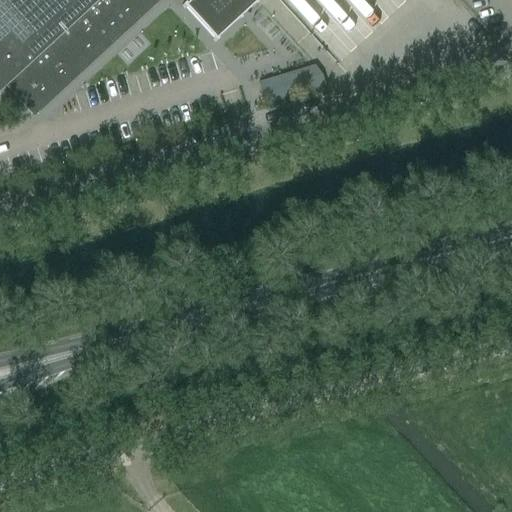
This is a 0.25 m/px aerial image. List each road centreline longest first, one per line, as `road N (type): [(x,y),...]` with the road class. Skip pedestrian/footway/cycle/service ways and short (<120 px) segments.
road 1 (unclassified): [(0,211),(511,60)]
road 2 (unclassified): [(0,484),(511,344)]
road 3 (primary): [(0,375),(511,239)]
road 4 (unknown): [(0,147),(208,75),(224,84),(238,140)]
road 5 (unknown): [(276,0),(355,106)]
